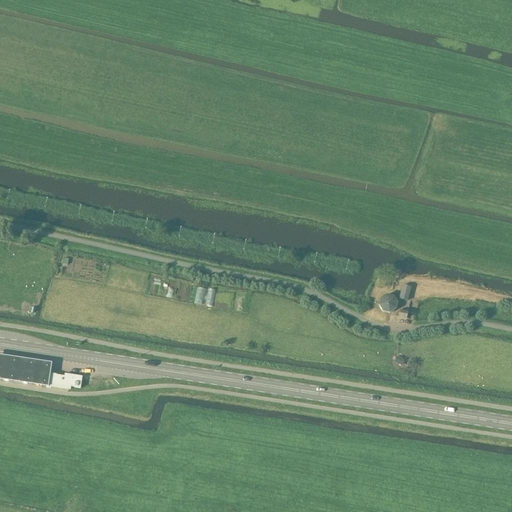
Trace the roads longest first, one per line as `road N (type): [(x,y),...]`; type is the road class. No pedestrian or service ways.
road 1 (unclassified): [(511,329),(380,326),(289,285),(0,224)]
road 2 (primary): [(511,424),(0,344)]
